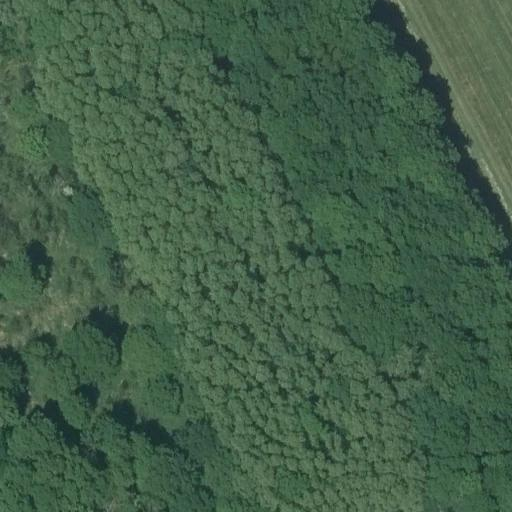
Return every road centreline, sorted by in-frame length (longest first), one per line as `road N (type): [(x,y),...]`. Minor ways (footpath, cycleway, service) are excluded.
road 1 (track): [(429,511),(164,0)]
road 2 (track): [(357,0),(511,290)]
